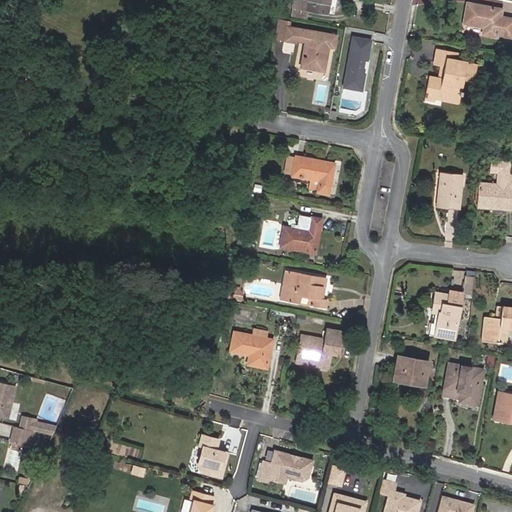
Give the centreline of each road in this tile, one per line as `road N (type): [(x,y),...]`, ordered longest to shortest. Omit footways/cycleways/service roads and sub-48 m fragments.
road 1 (residential): [(387,249),(353,440)]
road 2 (residential): [(353,440),(511,484)]
road 3 (residential): [(207,403),(353,440)]
road 4 (residential): [(404,0),(378,140)]
road 5 (residential): [(387,249),(511,265)]
road 6 (residential): [(378,140),(363,237),(387,249)]
road 7 (residential): [(387,249),(402,152),(378,140)]
